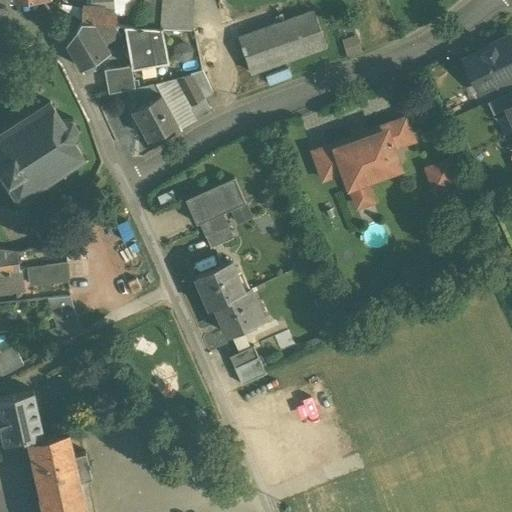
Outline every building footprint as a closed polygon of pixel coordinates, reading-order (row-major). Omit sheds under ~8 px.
[(114,0),(115,8),(116,8),(116,9),(133,8),(132,0),(114,0)] [(160,0),(143,0),(142,25),(159,26),(160,0)] [(193,0),(160,0),(159,26),(161,27),(191,28),(193,0)] [(115,8),(82,7),(81,21),(90,23),(90,22),(115,24),(116,24),(116,9),(116,8),(115,8)] [(313,12),(238,38),(249,72),(325,45),(313,12)] [(115,24),(90,22),(90,23),(81,21),(80,21),(66,42),(80,68),(107,52),(102,44),(119,37),(115,24)] [(142,25),(123,24),(130,65),(131,67),(168,61),(161,27),(159,26),(142,25)] [(511,46),(508,37),(492,45),(493,46),(478,52),(479,53),(464,60),(476,86),(493,78),(496,84),(511,76),(511,46)] [(130,65),(107,68),(111,92),(126,89),(134,87),(131,67),(130,65)] [(201,71),(190,74),(203,98),(212,92),(201,71)] [(190,74),(175,78),(189,104),(186,106),(194,120),(209,110),(203,98),(190,74)] [(511,76),(496,84),(501,96),(511,91),(511,76)] [(134,87),(126,89),(136,106),(132,108),(149,139),(177,124),(154,83),(134,87)] [(511,91),(501,96),(487,103),(493,115),(506,109),(505,107),(511,104),(511,91)] [(116,147),(136,144),(129,103),(121,105),(119,94),(108,96),(116,147)] [(50,101),(29,113),(29,111),(26,112),(27,115),(7,128),(5,125),(2,127),(4,129),(0,131),(0,173),(5,181),(3,183),(4,185),(7,184),(17,199),(16,203),(19,203),(20,200),(41,186),(43,189),(45,188),(43,185),(61,173),(63,176),(65,174),(63,171),(83,159),(86,160),(87,158),(82,156),(73,142),(76,140),(74,137),(77,130),(80,130),(79,128),(77,128),(72,121),(73,118),(71,117),(70,119),(60,119),(59,116),(53,107),(54,105),(51,104),(50,101)] [(405,119),(383,127),(391,149),(413,141),(405,119)] [(383,127),(329,146),(337,168),(336,169),(338,174),(344,172),(350,191),(366,185),(364,180),(398,168),(391,149),(383,127)] [(329,146),(312,151),(320,174),(336,169),(337,168),(329,146)] [(447,162),(426,169),(433,191),(454,183),(447,162)] [(234,178),(185,199),(196,225),(199,224),(204,237),(227,226),(221,213),(245,203),(234,178)] [(227,226),(204,237),(210,248),(233,238),(227,226)] [(64,236),(43,244),(47,256),(65,249),(64,236)] [(0,272),(19,270),(16,252),(0,249),(0,272)] [(230,261),(194,277),(208,307),(214,305),(238,294),(231,278),(237,276),(230,261)] [(66,263),(28,269),(29,285),(68,280),(66,263)] [(0,272),(0,296),(24,293),(21,270),(19,270),(0,272)] [(238,294),(214,305),(227,335),(257,322),(249,305),(255,302),(249,289),(238,294)] [(69,296),(47,298),(56,328),(77,321),(69,296)] [(56,328),(44,333),(50,349),(81,332),(77,321),(56,328)] [(0,375),(22,364),(13,346),(0,352),(0,375)] [(253,346),(228,357),(234,368),(258,358),(253,346)] [(258,358),(234,368),(241,384),(265,374),(258,358)] [(33,390),(0,396),(0,427),(3,442),(43,433),(33,390)] [(68,431),(26,440),(27,444),(32,465),(35,478),(39,494),(38,495),(41,511),(86,511),(79,479),(76,464),(75,464),(73,453),(68,431)] [(85,450),(73,453),(75,464),(76,464),(79,479),(91,476),(85,450)]
